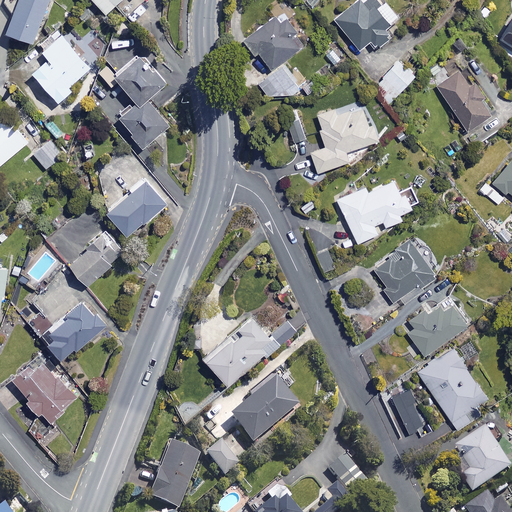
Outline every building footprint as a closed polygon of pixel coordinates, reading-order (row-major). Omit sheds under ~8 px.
[(52,0),(23,0),(11,33),(36,43),(52,0)] [(124,0),(95,0),(109,14),(124,0)] [(385,5),(381,0),(358,0),(336,19),(362,50),(371,42),(378,50),(394,37),(388,30),(403,18),(389,2),(385,5)] [(283,26),(278,18),(248,40),(260,57),(263,55),(274,71),(309,45),(291,20),(283,26)] [(511,26),(503,40),(511,45),(511,26)] [(93,68),(64,35),(46,52),(53,60),(38,73),(63,101),(76,90),(72,86),(93,68)] [(168,85),(144,57),(120,77),(138,99),(120,114),(147,146),(173,125),(151,99),(168,85)] [(419,77),(403,59),(374,86),(390,103),(419,77)] [(121,80),(109,66),(102,72),(114,86),(121,80)] [(297,94),(294,70),(278,71),(265,82),(267,97),(297,94)] [(474,87),(462,70),(439,87),(471,131),(494,114),(482,98),(485,96),(477,85),(474,87)] [(104,92),(93,87),(86,104),(97,108),(104,92)] [(379,141),(367,106),(339,116),(337,109),(320,115),(325,129),(322,130),(328,146),(313,152),(320,173),(352,161),(349,152),(379,141)] [(0,167),(30,142),(9,117),(0,124),(0,167)] [(64,155),(52,141),(37,154),(48,168),(64,155)] [(511,161),(494,182),(507,194),(510,191),(511,192),(511,161)] [(406,219),(403,214),(416,208),(414,204),(421,201),(414,186),(402,191),(397,179),(371,191),(369,186),(340,199),(360,243),(380,234),(377,225),(386,221),(389,227),(406,219)] [(169,205),(150,180),(111,210),(131,235),(169,205)] [(128,251),(108,230),(72,263),(92,284),(128,251)] [(439,275),(413,240),(391,256),(393,258),(377,270),(388,286),(385,288),(394,301),(421,281),(424,286),(439,275)] [(10,269),(0,267),(0,323),(2,324),(10,269)] [(470,324),(452,297),(431,311),(429,308),(412,320),(416,326),(409,331),(426,355),(470,324)] [(107,325),(86,301),(55,329),(61,336),(53,344),(66,359),(79,347),(81,349),(107,325)] [(281,347),(257,317),(243,329),(246,332),(211,360),(230,384),(268,354),(269,356),(281,347)] [(489,397),(455,347),(419,371),(459,429),(483,413),(478,405),(489,397)] [(80,396),(47,362),(40,369),(34,363),(18,379),(35,397),(31,401),(52,423),(80,396)] [(299,406),(276,380),(231,419),(253,444),(259,439),(264,446),(289,424),(285,418),(299,406)] [(511,471),(511,468),(489,429),(458,447),(473,472),(464,476),(474,493),(511,471)] [(197,454),(171,444),(150,500),(177,509),(197,454)] [(238,465),(221,444),(207,456),(224,476),(238,465)] [(366,483),(344,456),(328,469),(351,496),(366,483)] [(300,511),(274,481),(245,506),(250,511),(300,511)] [(336,511),(350,500),(335,483),(321,496),(327,503),(316,511),(336,511)] [(497,506),(490,495),(468,508),(470,511),(510,511),(504,502),(497,506)]
